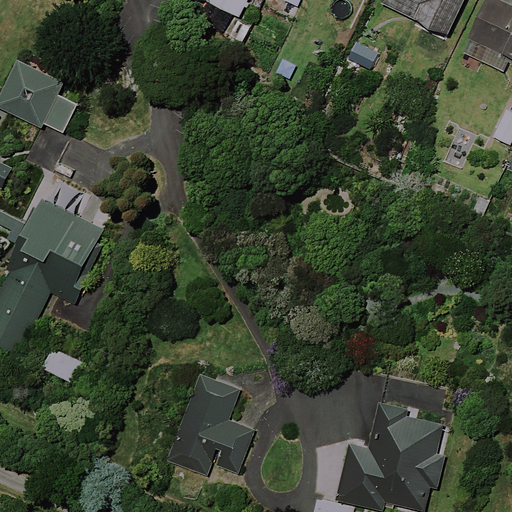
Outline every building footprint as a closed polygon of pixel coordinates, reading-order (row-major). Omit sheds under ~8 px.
[(250,0),(208,0),(207,2),(241,19),(250,0)] [(468,0),(384,0),(382,5),(452,36),(468,0)] [(511,4),(503,0),(489,0),(465,55),(505,73),(511,58),(511,57),(511,4)] [(253,27),(239,20),(230,38),(244,45),(253,27)] [(377,52),(357,43),(349,63),(369,72),(377,52)] [(68,136),(82,102),(66,95),(72,83),(21,61),(1,107),(68,136)] [(511,114),(508,113),(496,139),(511,145),(511,114)] [(14,171),(0,164),(0,189),(4,192),(14,171)] [(107,230),(45,199),(8,272),(12,274),(0,297),(0,346),(21,357),(53,293),(75,305),(86,284),(81,281),(107,230)] [(90,364),(56,348),(46,368),(81,385),(90,364)] [(242,391),(204,376),(170,462),(209,477),(214,464),(239,475),(256,431),(230,421),(242,391)] [(409,409),(381,403),(371,448),(353,444),(341,501),(387,510),(388,503),(395,505),(393,511),(409,511),(410,508),(427,511),(432,490),(439,492),(446,456),(439,455),(446,425),(407,417),(409,409)] [(355,511),(356,508),(318,501),(315,511),(355,511)]
